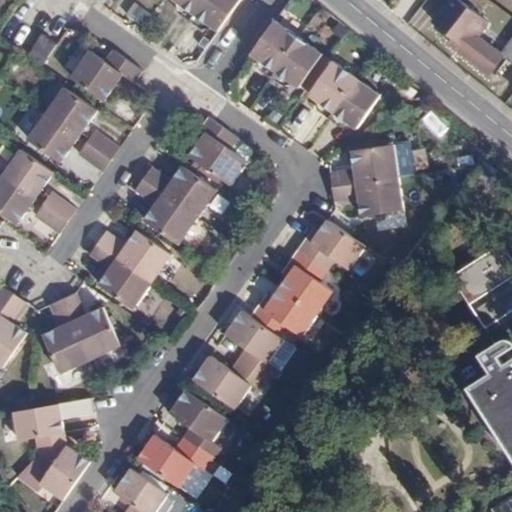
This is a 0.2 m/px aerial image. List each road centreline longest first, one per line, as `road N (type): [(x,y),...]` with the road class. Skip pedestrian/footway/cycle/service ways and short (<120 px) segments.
road 1 (residential): [(75,511),(291,195),(283,155),(198,87)]
road 2 (residential): [(198,87),(41,286),(9,259)]
road 3 (residential): [(511,135),(339,0)]
road 4 (residential): [(198,87),(57,0)]
